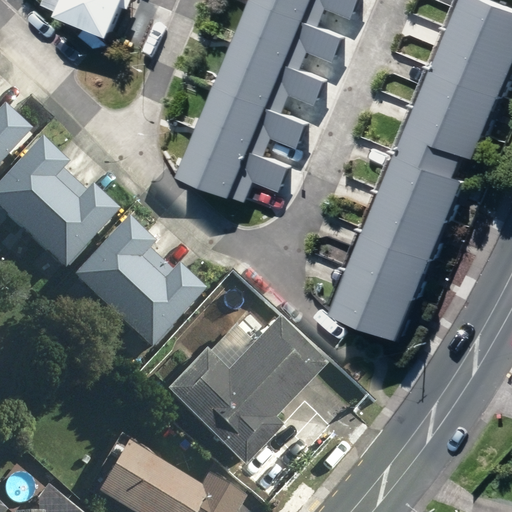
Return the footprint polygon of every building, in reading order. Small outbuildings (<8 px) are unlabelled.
[(122,0),(66,0),(59,20),(108,38),(122,0)] [(252,0),(179,186),(246,212),(329,0),(252,0)] [(511,60),(511,9),(490,0),(463,0),(331,315),(394,341),(511,60)] [(0,117),(0,164),(24,139),(0,117)] [(31,141),(0,176),(0,227),(55,275),(111,212),(31,141)] [(116,223),(64,282),(146,354),(199,295),(116,223)] [(154,401),(235,476),(273,435),(265,428),(316,374),(265,327),(214,382),(192,361),(154,401)] [(234,511),(240,501),(203,479),(195,491),(118,447),(90,496),(118,511),(234,511)] [(0,499),(0,511),(7,511),(10,509),(0,499)]
